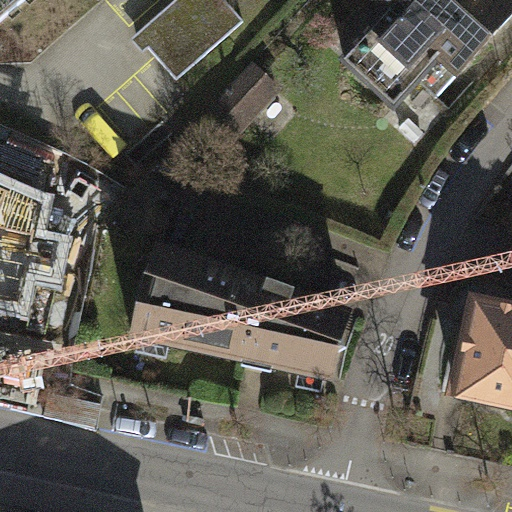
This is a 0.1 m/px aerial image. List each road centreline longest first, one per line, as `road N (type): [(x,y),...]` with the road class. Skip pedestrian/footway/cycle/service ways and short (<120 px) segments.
road 1 (residential): [(511,119),(489,143),(416,269),(369,391),(343,511)]
road 2 (residential): [(0,442),(314,511)]
road 3 (unknown): [(416,269),(198,201)]
